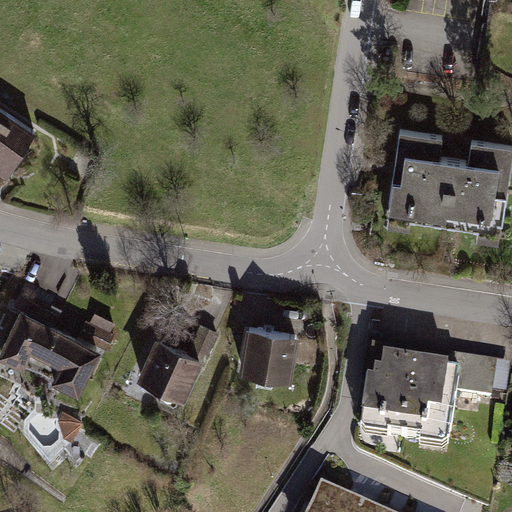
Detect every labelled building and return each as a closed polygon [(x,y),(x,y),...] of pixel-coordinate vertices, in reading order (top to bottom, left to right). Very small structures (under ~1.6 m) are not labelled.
[(34,131),(0,108),(0,167),(6,172),(34,131)] [(406,130),(391,217),(507,237),(511,209),(511,146),(485,142),(483,157),(449,151),(451,137),(406,130)] [(27,312),(19,308),(0,347),(0,355),(21,367),(23,363),(52,377),(50,382),(79,397),(101,349),(54,325),(60,313),(33,300),(27,312)] [(86,318),(78,334),(108,351),(120,326),(95,313),(91,321),(86,318)] [(187,352),(156,337),(136,379),(184,400),(219,333),(201,324),(187,352)] [(300,336),(248,327),(239,372),(293,382),(300,336)] [(374,349),(362,438),(446,448),(453,392),(457,363),(424,358),(423,364),(410,362),(411,354),(374,349)] [(425,352),(424,358),(457,363),(453,392),(506,400),(510,363),(425,352)] [(389,511),(322,483),(309,511),(389,511)]
